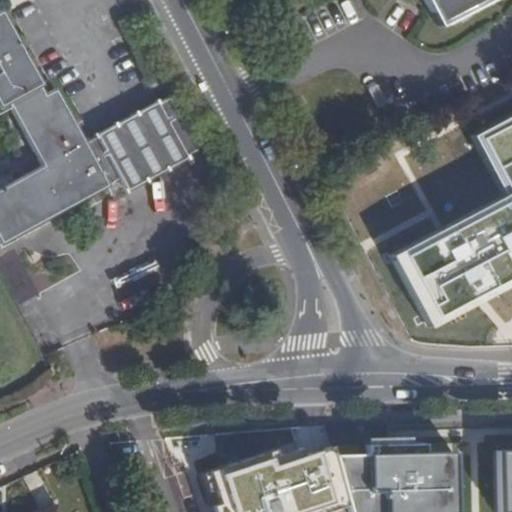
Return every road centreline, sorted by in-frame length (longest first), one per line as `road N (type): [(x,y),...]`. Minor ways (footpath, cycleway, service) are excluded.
road 1 (secondary): [(335,388),(329,294),(230,99)]
road 2 (residential): [(511,42),(453,76),(426,80),(342,49),(230,99)]
road 3 (secondary): [(335,388),(136,403)]
road 4 (secondary): [(511,386),(335,388)]
road 5 (secondary): [(136,403),(88,409),(0,446)]
